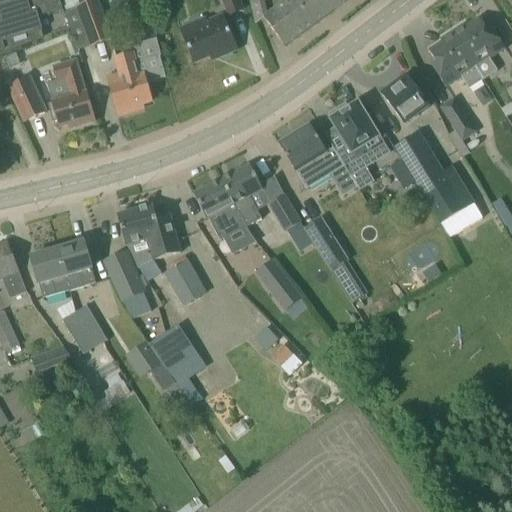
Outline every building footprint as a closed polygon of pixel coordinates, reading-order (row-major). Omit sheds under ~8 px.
[(9,0),(0,3),(0,28),(0,29),(0,46),(4,45),(6,53),(43,39),(41,33),(45,32),(38,14),(60,6),(58,0),(9,0)] [(220,0),(229,19),(246,11),(240,0),(220,0)] [(287,0),(267,15),(263,0),(249,0),(255,24),(256,25),(264,20),(285,48),(349,0),(287,0)] [(65,14),(78,52),(112,40),(98,1),(76,9),(76,10),(65,14)] [(180,30),(187,46),(195,64),(217,55),(220,58),(237,51),(222,16),(207,22),(206,19),(180,30)] [(464,25),(452,33),(484,81),(498,72),(490,61),(506,51),(491,29),(487,32),(479,19),(465,28),(464,25)] [(484,81),(452,33),(440,41),(442,43),(429,52),(437,65),(432,67),(447,89),(462,79),(470,91),(484,81)] [(118,75),(108,78),(119,116),(138,111),(137,107),(151,102),(145,79),(166,73),(159,49),(134,56),(134,55),(114,61),(118,75)] [(47,85),(53,104),(48,105),(53,124),(58,122),(60,129),(74,125),(75,129),(95,123),(77,61),(52,68),(57,82),(47,85)] [(8,90),(24,124),(46,114),(30,79),(8,90)] [(383,96),(395,112),(405,125),(427,109),(421,100),(406,79),(383,96)] [(455,133),(448,137),(463,159),(470,155),(462,143),(477,134),(454,99),(439,109),(455,133)] [(333,120),(330,122),(347,149),(337,156),(336,156),(344,168),(350,178),(359,193),(373,185),(364,169),(373,163),(364,148),(379,139),(358,105),(347,112),(345,108),(331,116),(333,120)] [(336,156),(333,150),(326,154),(309,126),(278,145),(296,174),(307,191),(344,168),(336,156)] [(475,206),(456,175),(456,174),(452,168),(444,173),(420,134),(393,150),(401,162),(414,183),(441,227),(475,206)] [(401,162),(389,169),(402,191),(414,183),(401,162)] [(250,167),(222,181),(247,229),(262,221),(250,198),(263,192),(250,167)] [(235,207),(235,206),(222,181),(194,196),(207,221),(208,220),(220,242),(246,228),(235,207)] [(269,206),(285,234),(301,225),(284,197),(269,206)] [(117,216),(123,236),(126,249),(147,243),(153,263),(180,255),(169,216),(156,220),(152,207),(117,216)] [(331,273),(348,262),(321,220),(304,231),(331,273)] [(84,244),(58,251),(70,292),(96,285),(92,272),(93,272),(84,244)] [(26,294),(14,263),(7,245),(0,247),(0,283),(3,283),(10,301),(26,294)] [(70,292),(58,251),(31,259),(39,287),(43,300),(70,292)] [(143,295),(146,293),(128,252),(103,263),(122,305),(123,304),(132,323),(152,314),(143,295)] [(164,275),(183,309),(207,295),(188,262),(164,275)] [(274,262),(258,275),(288,313),(304,300),(274,262)] [(421,279),(413,284),(418,292),(426,287),(421,279)] [(63,322),(73,339),(97,325),(86,308),(63,322)] [(0,314),(0,345),(1,347),(2,347),(6,354),(20,347),(4,313),(0,314)] [(97,325),(73,339),(83,356),(107,342),(97,325)] [(270,358),(290,378),(302,366),(282,346),(270,358)] [(31,359),(37,374),(72,361),(64,347),(31,359)] [(150,378),(164,398),(175,391),(161,371),(150,378)] [(166,444),(134,393),(109,408),(116,420),(125,415),(134,431),(124,438),(138,461),(166,444)]
